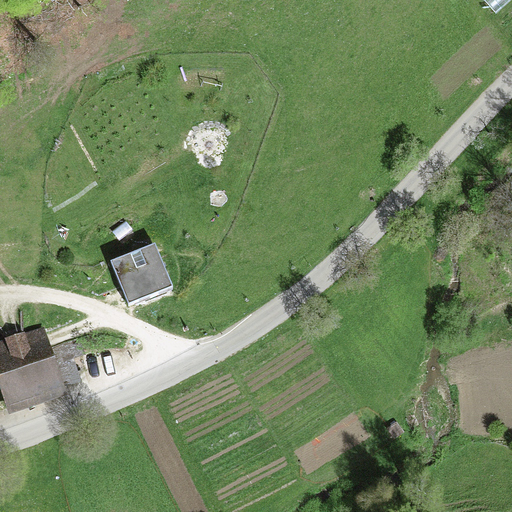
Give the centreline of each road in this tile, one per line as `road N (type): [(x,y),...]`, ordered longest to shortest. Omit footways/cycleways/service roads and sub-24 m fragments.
road 1 (tertiary): [(511,81),(292,298),(188,365),(0,441)]
road 2 (unknown): [(188,365),(129,308),(0,275)]
